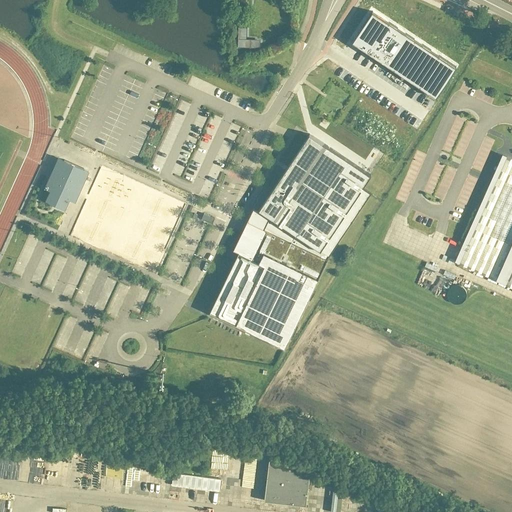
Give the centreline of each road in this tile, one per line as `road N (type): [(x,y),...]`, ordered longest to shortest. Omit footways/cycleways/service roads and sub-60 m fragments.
road 1 (unclassified): [(324,22),(264,126),(186,292),(146,334)]
road 2 (unclassified): [(146,334),(117,329),(112,361),(143,365),(151,344)]
